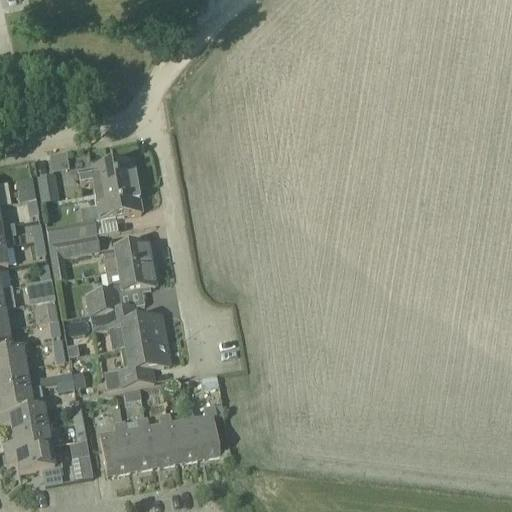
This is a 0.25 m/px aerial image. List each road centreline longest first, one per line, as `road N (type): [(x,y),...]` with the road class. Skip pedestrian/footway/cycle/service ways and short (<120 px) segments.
road 1 (residential): [(233,361),(200,344),(188,310),(165,161),(145,108)]
road 2 (unclassified): [(0,150),(122,126),(145,108)]
